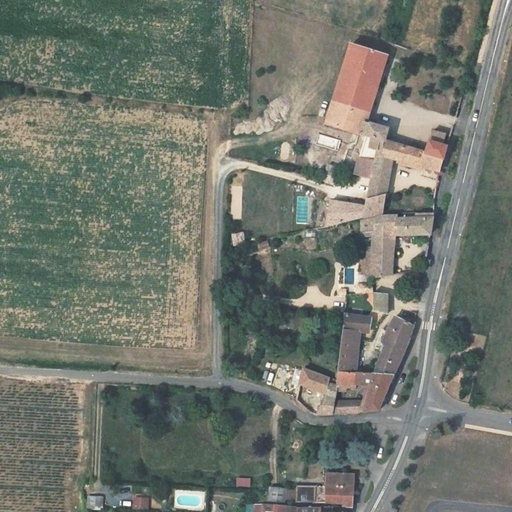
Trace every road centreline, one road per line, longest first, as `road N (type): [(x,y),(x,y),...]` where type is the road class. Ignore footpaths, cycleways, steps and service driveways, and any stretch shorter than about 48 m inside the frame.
road 1 (unclassified): [(411,421),(311,420),(255,389),(217,384),(0,370)]
road 2 (secondary): [(415,404),(506,7)]
